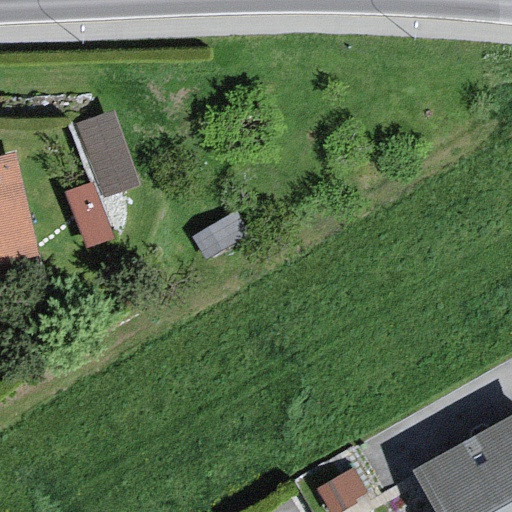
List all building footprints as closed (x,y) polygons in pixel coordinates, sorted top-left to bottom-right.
[(113,110),(76,123),(103,199),(140,185),(113,110)] [(0,259),(38,251),(17,152),(0,155),(0,259)] [(65,184),(86,246),(113,237),(91,175),(65,184)] [(249,232),(236,209),(194,234),(207,257),(249,232)] [(511,511),(511,411),(411,467),(435,511),(511,511)] [(353,468),(317,486),(329,511),(334,511),(367,496),(353,468)]
